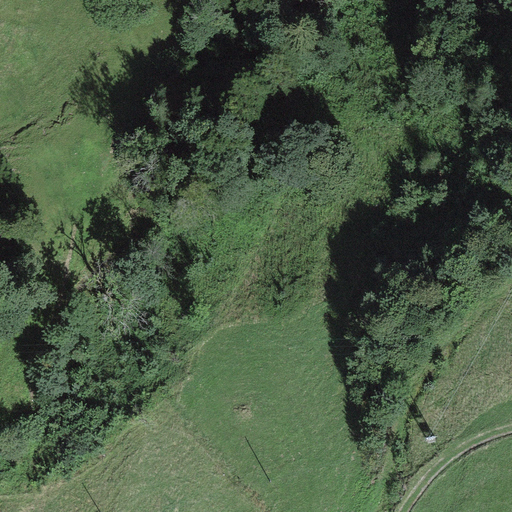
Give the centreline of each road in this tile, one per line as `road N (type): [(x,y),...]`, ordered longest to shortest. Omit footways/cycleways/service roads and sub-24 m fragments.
road 1 (track): [(372,511),(413,390),(453,335),(511,287)]
road 2 (track): [(405,511),(438,463),(511,428)]
